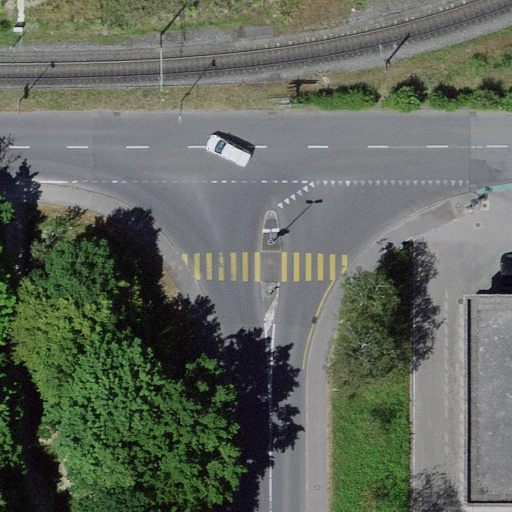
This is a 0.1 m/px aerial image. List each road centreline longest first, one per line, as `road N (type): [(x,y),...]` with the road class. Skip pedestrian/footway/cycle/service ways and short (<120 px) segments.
road 1 (residential): [(270,147),(271,511)]
road 2 (tertiary): [(0,147),(270,147)]
road 3 (tertiary): [(270,147),(511,146)]
